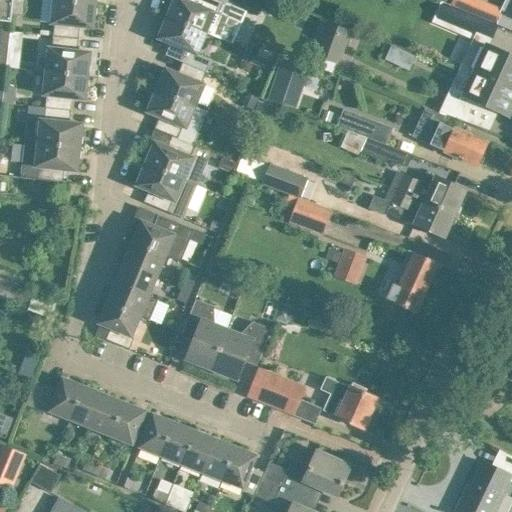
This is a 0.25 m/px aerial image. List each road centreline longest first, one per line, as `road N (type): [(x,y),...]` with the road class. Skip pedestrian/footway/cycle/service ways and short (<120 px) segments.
road 1 (residential): [(268,437),(63,357),(118,216),(108,196),(116,93),(144,0)]
road 2 (residential): [(379,511),(511,236)]
